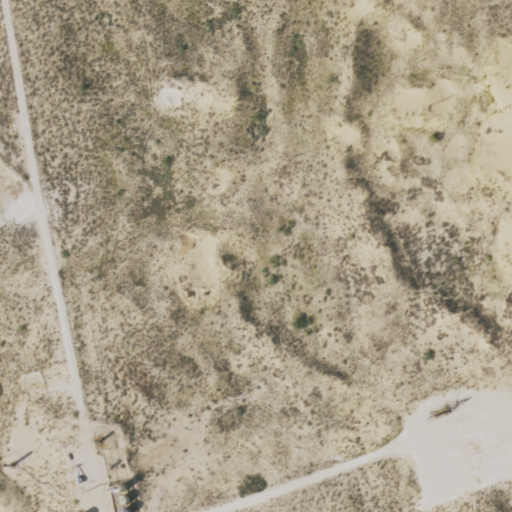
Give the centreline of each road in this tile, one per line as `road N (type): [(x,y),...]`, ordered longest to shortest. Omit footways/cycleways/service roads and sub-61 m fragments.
road 1 (track): [(101,511),(23,0)]
road 2 (track): [(244,511),(298,498),(403,447)]
